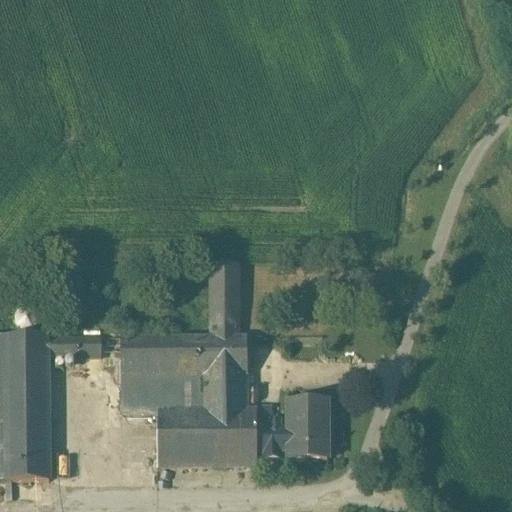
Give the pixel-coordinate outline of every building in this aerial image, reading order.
[(237,267),(211,267),(211,339),(120,340),(121,380),(204,380),(204,414),(157,414),(157,470),(240,470),(247,413),(246,339),(237,339),(237,267)] [(47,361),(47,341),(47,339),(4,339),(5,484),(48,484),(47,361)] [(100,340),(47,341),(47,361),(100,360),(100,340)] [(204,380),(121,380),(121,414),(157,414),(204,414),(204,380)] [(281,426),(256,426),(256,413),(247,413),(240,470),(256,470),(256,461),(288,461),(288,464),(327,463),(327,431),(334,431),(334,408),(326,408),(326,405),(287,406),(288,431),(281,431),(281,426)]
